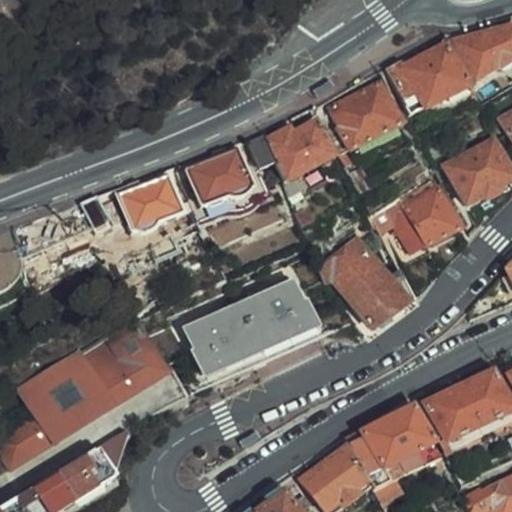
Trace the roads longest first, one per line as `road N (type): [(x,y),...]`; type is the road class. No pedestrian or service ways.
road 1 (secondary): [(511,224),(392,340),(161,455),(153,492),(171,511)]
road 2 (primary): [(0,201),(146,146),(347,44)]
road 3 (secondary): [(193,511),(511,334)]
